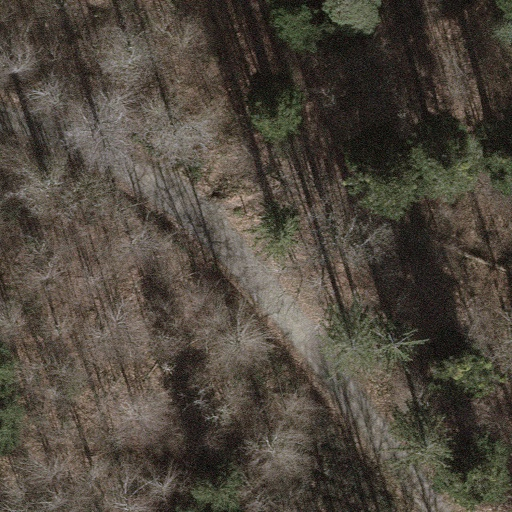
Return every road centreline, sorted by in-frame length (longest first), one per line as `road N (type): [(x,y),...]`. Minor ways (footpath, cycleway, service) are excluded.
road 1 (track): [(195,219),(400,432),(443,511)]
road 2 (track): [(0,123),(179,200),(195,219)]
